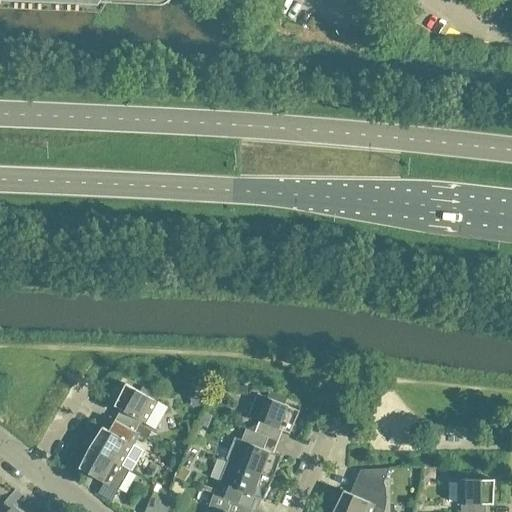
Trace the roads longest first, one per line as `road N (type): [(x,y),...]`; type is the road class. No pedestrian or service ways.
road 1 (primary): [(0,179),(299,194),(511,215)]
road 2 (primary): [(511,150),(311,129),(0,117)]
